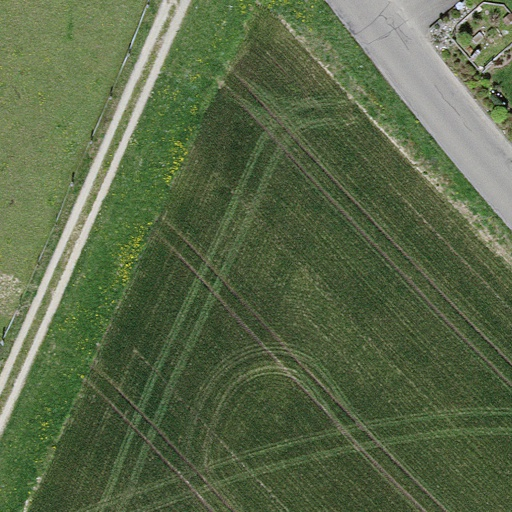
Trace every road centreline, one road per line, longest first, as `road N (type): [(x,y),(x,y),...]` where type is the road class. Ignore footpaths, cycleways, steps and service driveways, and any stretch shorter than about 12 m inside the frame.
road 1 (track): [(0,405),(180,0)]
road 2 (residential): [(349,0),(511,201)]
